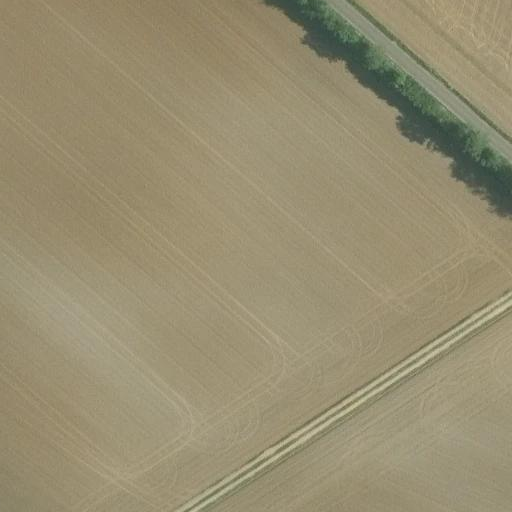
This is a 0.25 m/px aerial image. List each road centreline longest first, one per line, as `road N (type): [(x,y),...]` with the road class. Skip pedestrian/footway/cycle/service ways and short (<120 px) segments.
road 1 (track): [(511,295),(185,511)]
road 2 (unclassified): [(332,0),(511,155)]
